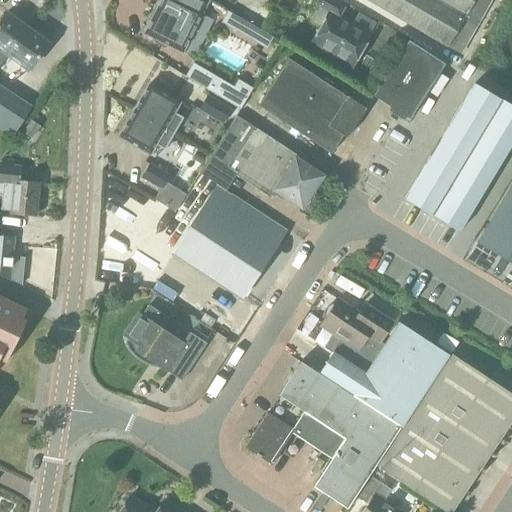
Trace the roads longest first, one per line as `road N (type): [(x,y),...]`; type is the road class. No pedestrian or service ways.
road 1 (tertiary): [(59,406),(82,142),(79,0)]
road 2 (residential): [(340,215),(181,457)]
road 3 (residential): [(511,319),(340,215)]
road 4 (residential): [(59,406),(132,424),(181,457)]
